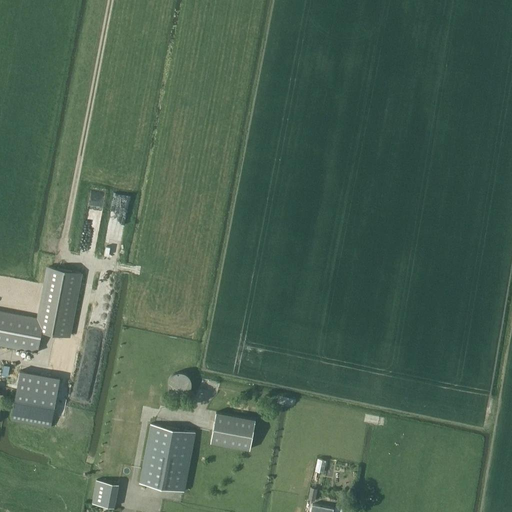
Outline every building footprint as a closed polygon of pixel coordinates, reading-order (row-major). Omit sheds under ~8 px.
[(0,344),(38,352),(42,332),(71,337),(83,273),(47,266),(37,316),(0,309),(0,344)] [(20,370),(11,420),(51,427),(60,378),(20,370)] [(191,386),(191,384),(191,381),(190,379),(188,376),(186,375),(184,373),(180,372),(176,373),(174,373),(172,375),(170,376),(169,379),(168,381),(168,384),(168,386),(168,388),(169,390),(171,392),(172,393),(174,394),(178,396),(181,395),(183,395),(186,394),(187,392),(189,390),(190,388),(191,386)] [(256,419),(217,411),(211,441),(250,448),(256,419)] [(140,482),(184,490),(196,431),(151,423),(140,482)] [(319,456),(316,468),(325,470),(328,458),(319,456)] [(118,485),(99,481),(95,504),(114,507),(118,485)] [(309,498),(315,500),(317,488),(311,487),(309,498)]
